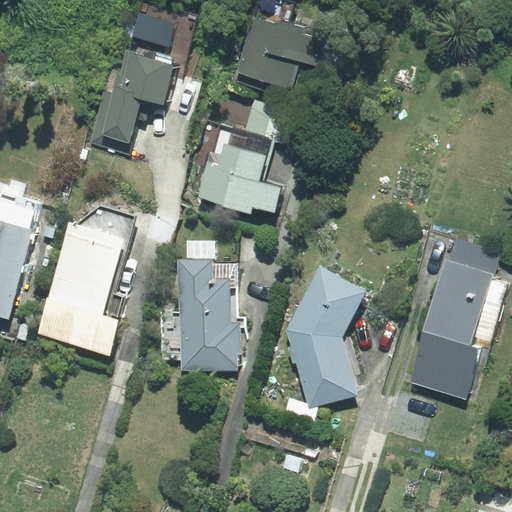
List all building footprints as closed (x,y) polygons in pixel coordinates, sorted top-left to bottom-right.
[(325,35),(284,18),(273,43),(255,36),(240,72),(301,97),(325,35)] [(104,135),(135,146),(149,105),(167,111),(183,65),(134,48),(104,135)] [(251,111),(229,103),(221,125),(227,128),(281,146),(293,112),(256,99),(251,111)] [(278,224),(289,192),(268,184),(281,146),(227,128),(203,198),(278,224)] [(0,320),(12,325),(49,209),(0,192),(0,320)] [(41,336),(118,359),(130,320),(110,314),(131,244),(73,227),(41,336)] [(239,374),(242,262),(222,262),(222,246),(182,245),(179,373),(239,374)] [(497,278),(451,264),(416,386),(468,402),(483,350),(476,348),(497,278)] [(350,337),(373,294),(327,270),(290,340),(309,411),(361,397),(350,337)]
